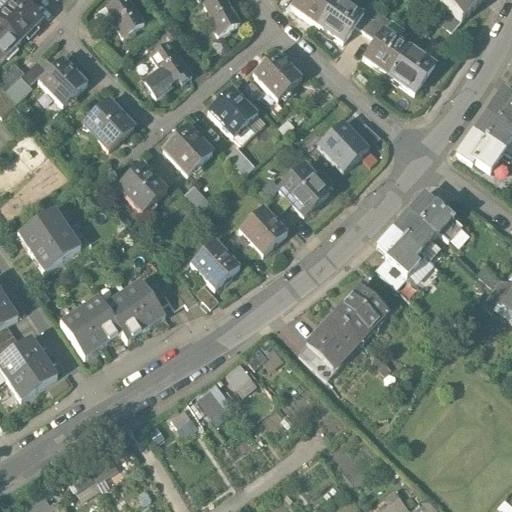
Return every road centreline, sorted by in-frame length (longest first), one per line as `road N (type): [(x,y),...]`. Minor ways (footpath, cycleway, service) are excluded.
road 1 (residential): [(99,417),(291,298),(426,162)]
road 2 (residential): [(86,0),(69,18),(70,40),(149,123),(162,123),(275,34)]
road 3 (residential): [(426,162),(275,34)]
road 4 (residential): [(0,263),(99,417)]
road 5 (residential): [(426,162),(511,29)]
